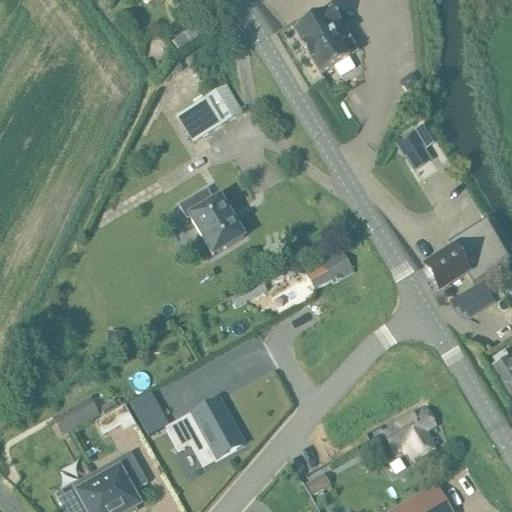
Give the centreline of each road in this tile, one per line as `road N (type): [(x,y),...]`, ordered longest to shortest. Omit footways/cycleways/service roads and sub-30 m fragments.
road 1 (tertiary): [(426,308),(243,0)]
road 2 (residential): [(426,308),(375,341),(224,511)]
road 3 (tertiary): [(511,453),(426,308)]
